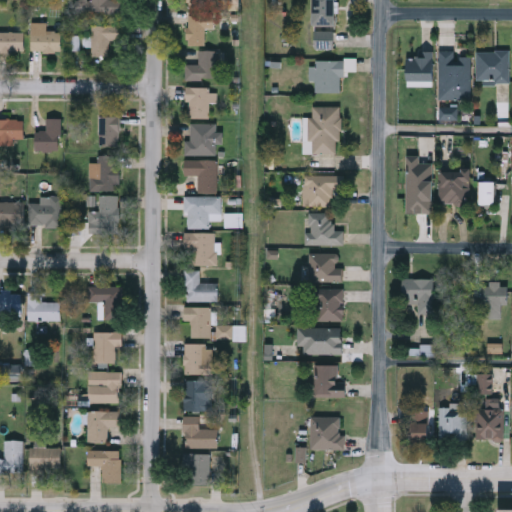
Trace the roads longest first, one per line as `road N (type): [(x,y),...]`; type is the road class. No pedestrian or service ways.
road 1 (residential): [(157,0),(155,511)]
road 2 (residential): [(382,0),(381,511)]
road 3 (residential): [(157,89),(0,89)]
road 4 (residential): [(154,261),(0,259)]
road 5 (tertiary): [(382,479),(511,479)]
road 6 (residential): [(382,16),(511,16)]
road 7 (residential): [(382,249),(511,249)]
road 8 (tertiary): [(262,511),(382,479)]
